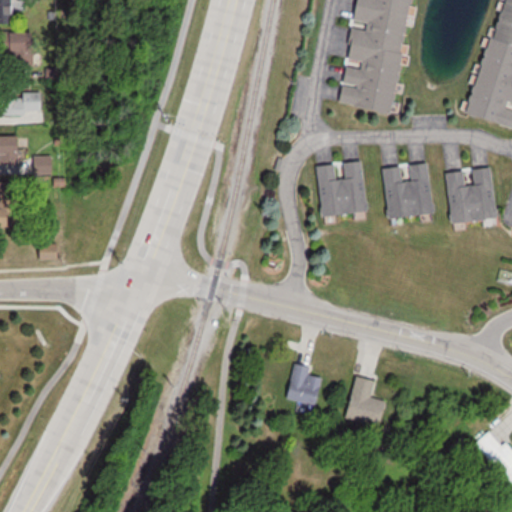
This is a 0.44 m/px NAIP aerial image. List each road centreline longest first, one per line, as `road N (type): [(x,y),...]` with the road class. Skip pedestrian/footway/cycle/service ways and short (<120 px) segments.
road 1 (secondary): [(25,511),(155,240),(231,0)]
road 2 (residential): [(290,305),(301,255),(289,178),(311,143),(478,135),(511,144)]
road 3 (residential): [(511,384),(480,356),(246,295)]
road 4 (residential): [(334,0),(311,143)]
